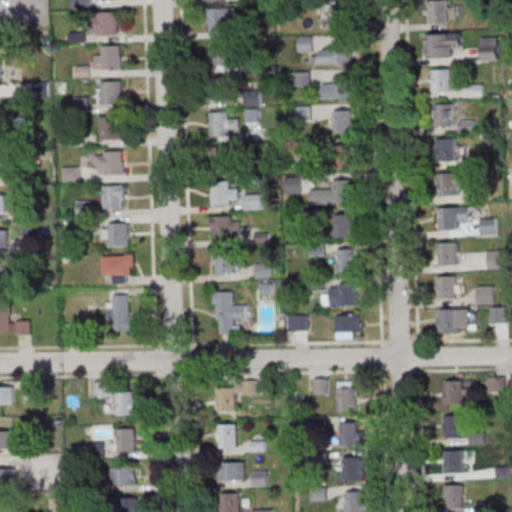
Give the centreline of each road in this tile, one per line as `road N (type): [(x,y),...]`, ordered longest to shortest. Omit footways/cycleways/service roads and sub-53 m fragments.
road 1 (residential): [(180,511),(161,0)]
road 2 (residential): [(405,511),(387,0)]
road 3 (residential): [(511,355),(0,365)]
